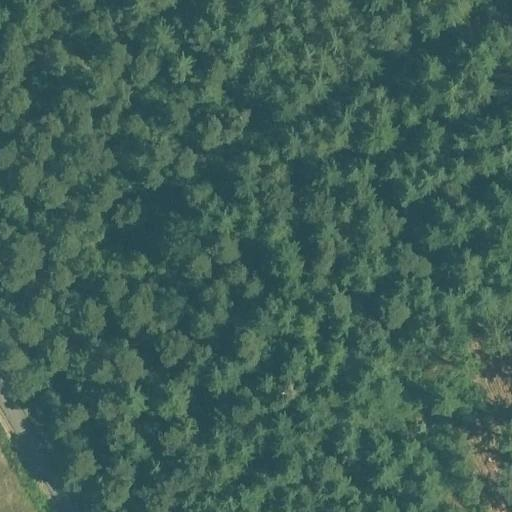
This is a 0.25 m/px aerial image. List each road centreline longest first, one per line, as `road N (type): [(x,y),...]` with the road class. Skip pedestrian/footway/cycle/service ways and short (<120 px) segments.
road 1 (track): [(489,0),(0,291)]
road 2 (tertiary): [(74,511),(0,386)]
